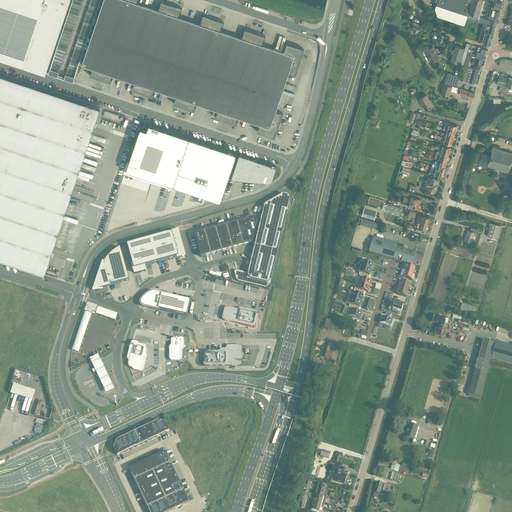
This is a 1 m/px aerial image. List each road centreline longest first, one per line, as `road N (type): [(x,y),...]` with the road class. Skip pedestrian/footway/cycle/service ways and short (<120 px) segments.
road 1 (primary): [(292,397),(322,207),(382,0)]
road 2 (primary): [(369,0),(318,173),(278,388)]
road 3 (unclassified): [(399,353),(494,55)]
road 4 (unclassified): [(295,163),(0,63)]
road 5 (unknown): [(56,287),(125,127),(97,117)]
road 6 (tertiary): [(91,443),(213,391),(275,398)]
road 7 (unclassified): [(351,511),(399,353)]
road 8 (tertiary): [(74,293),(54,373),(75,435)]
road 9 (tertiary): [(85,430),(62,371),(80,295)]
road 10 (tertiary): [(278,388),(221,376),(152,399)]
road 11 (tertiary): [(180,218),(259,196),(295,163)]
road 12 (tertiary): [(295,163),(328,38)]
road 13 (primary): [(251,511),(292,397)]
road 14 (unclassified): [(213,0),(328,38)]
road 15 (primary): [(275,398),(236,511)]
